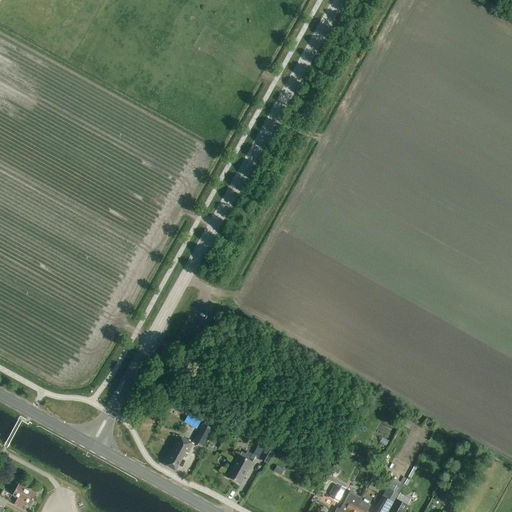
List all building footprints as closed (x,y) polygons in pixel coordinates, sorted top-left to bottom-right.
[(408,416),(403,426),(410,430),(415,420),(408,416)] [(202,445),(211,429),(204,425),(194,441),(202,445)] [(193,445),(178,436),(163,464),(165,466),(175,471),(185,453),(187,455),(193,445)] [(268,464),(273,454),(265,449),(259,460),(268,464)] [(472,450),(467,459),(476,465),(481,455),(472,450)] [(379,458),(374,453),(366,460),(371,465),(379,458)] [(247,460),(238,455),(235,461),(226,477),(240,485),(249,469),(250,469),(253,463),(252,463),(255,457),(251,454),(247,460)] [(276,466),(273,472),(280,476),(283,470),(276,466)] [(328,480),(321,492),(330,496),(329,498),(338,503),(346,489),(345,488),(346,486),(339,482),(337,484),(335,483),(337,481),(328,476),(327,480),(328,480)] [(389,481),(372,511),(386,511),(400,487),(389,481)] [(36,495),(18,485),(12,496),(17,499),(14,505),(21,509),(24,502),(30,505),(36,495)] [(340,510),(336,508),(334,511),(352,511),(359,500),(361,497),(350,491),(340,510)] [(446,496),(437,492),(434,500),(442,504),(446,496)] [(359,500),(352,511),(366,511),(370,506),(359,500)] [(396,500),(389,511),(404,511),(408,506),(396,500)]
